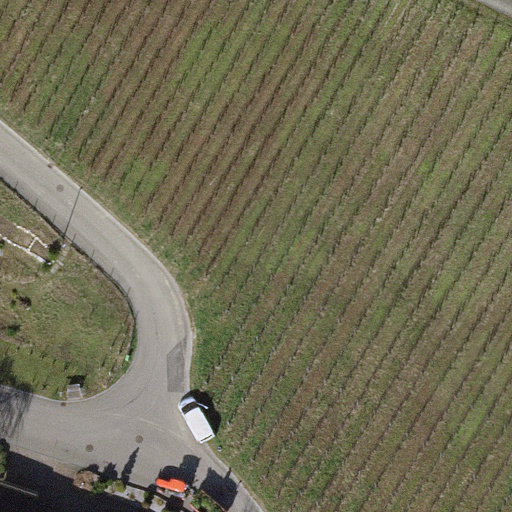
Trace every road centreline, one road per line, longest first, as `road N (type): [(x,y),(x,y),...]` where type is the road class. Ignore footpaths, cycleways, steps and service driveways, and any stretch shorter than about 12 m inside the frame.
road 1 (residential): [(0,146),(155,293),(167,339),(157,428)]
road 2 (residential): [(0,410),(115,438),(157,428)]
